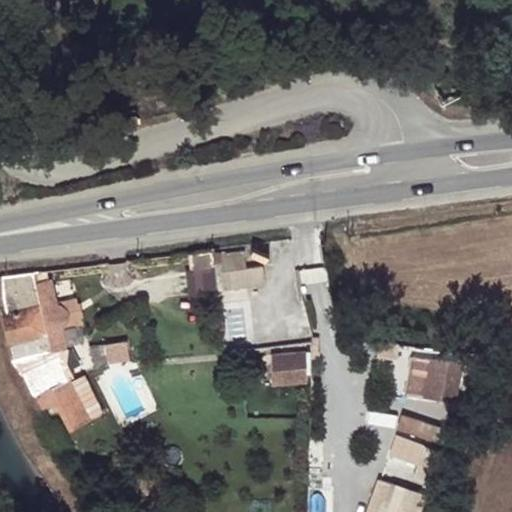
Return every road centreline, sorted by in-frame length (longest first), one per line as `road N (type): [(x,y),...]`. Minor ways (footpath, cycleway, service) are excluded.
road 1 (unclassified): [(405,152),(384,101),(358,89),(67,170),(29,170),(10,159),(0,138),(4,48)]
road 2 (secondary): [(0,232),(410,186)]
road 3 (secondary): [(405,152),(0,230)]
